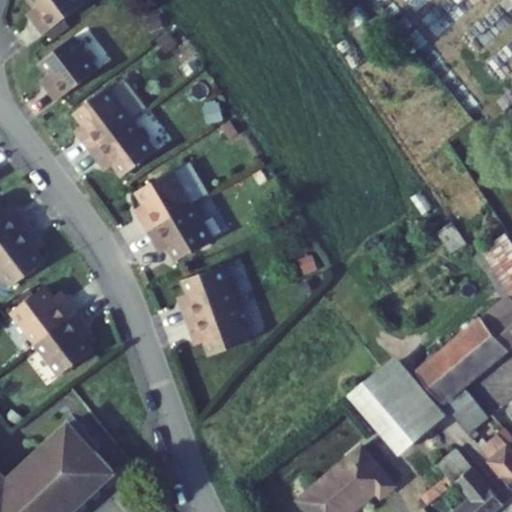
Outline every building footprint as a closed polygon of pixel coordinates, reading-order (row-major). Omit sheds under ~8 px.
[(36,0),(9,0),(8,1),(18,14),(36,0)] [(72,49),(46,17),(15,42),(24,54),(20,57),(26,64),(22,67),(33,80),(72,49)] [(20,57),(16,59),(22,67),(26,64),(20,57)] [(106,98),(81,67),(49,92),(58,103),(54,106),(60,114),(57,117),(67,130),(106,98)] [(106,98),(67,130),(77,142),(81,140),(87,147),(91,144),(99,156),(131,131),(106,98)] [(60,114),(54,106),(51,109),(57,117),(60,114)] [(148,148),(169,183),(186,173),(165,138),(148,148)] [(87,147),(81,140),(77,142),(83,150),(87,147)] [(169,183),(148,148),(113,169),(120,182),(116,184),(121,193),(117,195),(126,209),(169,183)] [(169,183),(126,209),(135,223),(138,221),(143,229),(148,227),(155,239),(190,218),(169,183)] [(116,184),(112,187),(117,195),(121,193),(116,184)] [(14,216),(5,204),(0,207),(0,258),(22,241),(14,231),(18,228),(11,219),(14,216)] [(21,225),(14,216),(11,219),(18,228),(21,225)] [(138,221),(135,223),(139,232),(143,229),(138,221)] [(213,281),(199,243),(161,257),(166,271),(161,272),(165,282),(160,283),(166,299),(213,281)] [(0,303),(15,323),(55,292),(45,280),(41,283),(35,274),(30,277),(22,267),(0,284),(0,303)] [(41,283),(45,280),(38,271),(35,274),(41,283)] [(213,281),(166,299),(172,314),(177,312),(180,321),(184,320),(190,334),(228,319),(213,281)] [(64,304),(55,292),(15,323),(40,355),(72,330),(64,320),(68,316),(61,307),(64,304)] [(506,292),(412,367),(440,399),(463,380),(511,341),(511,293),(510,296),(506,292)] [(71,313),(64,304),(61,307),(68,316),(71,313)] [(445,410),(398,353),(388,362),(435,418),(445,410)] [(435,418),(388,362),(351,393),(397,449),(435,418)] [(440,399),(456,418),(478,400),(463,380),(440,399)] [(456,418),(465,427),(482,413),(488,412),(478,400),(456,418)] [(40,511),(97,466),(55,414),(0,459),(0,511),(40,511)] [(511,432),(502,421),(494,428),(511,449),(511,432)] [(511,449),(494,428),(484,436),(481,435),(476,440),(511,481),(511,449)] [(440,467),(438,468),(444,476),(450,483),(455,478),(473,463),(456,442),(434,460),(440,467)] [(332,511),(336,510),(337,511),(353,511),(373,495),(378,500),(398,483),(365,445),(301,501),(310,511),(332,511)] [(487,511),(503,498),(473,463),(455,478),(469,495),(453,508),(456,511),(487,511)] [(434,484),(444,476),(438,468),(413,489),(419,497),(434,484)] [(439,491),(450,483),(444,476),(434,484),(439,491)] [(424,504),(439,491),(434,484),(419,497),(424,504)]
